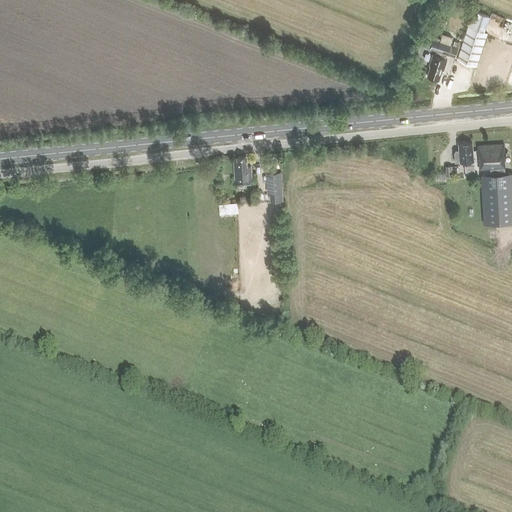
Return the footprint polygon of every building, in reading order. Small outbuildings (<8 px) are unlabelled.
[(476,66),(487,34),(467,27),(456,59),(476,66)] [(425,37),(422,46),(431,49),(434,40),(425,37)] [(456,58),(461,43),(455,41),(453,47),(434,40),(431,49),(437,51),(435,56),(433,55),(429,65),(431,66),(428,76),(438,80),(441,69),(443,70),(446,60),(444,59),(446,54),(456,58)] [(465,172),(474,172),(472,144),(458,145),(459,150),(456,150),(454,152),(455,163),(464,163),(465,172)] [(511,173),(505,174),(504,160),(505,160),(503,144),(477,146),(479,170),(490,169),(491,175),(480,176),(483,225),(511,223),(511,173)] [(237,157),(237,161),(233,161),(235,185),(251,183),(250,166),(247,167),(246,156),(237,157)] [(282,193),(281,172),(266,173),(267,194),(282,193)] [(227,203),(219,204),(220,214),(228,214),(227,203)]
